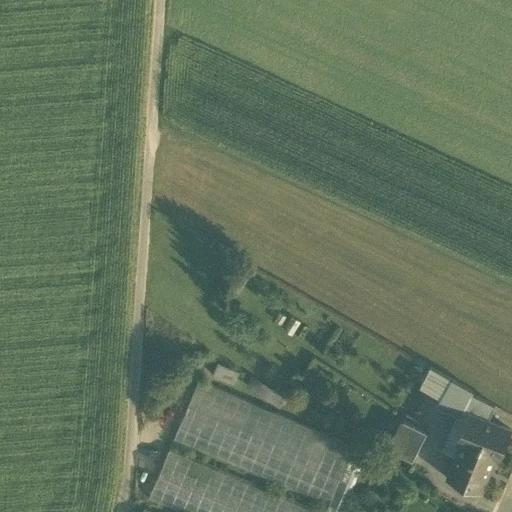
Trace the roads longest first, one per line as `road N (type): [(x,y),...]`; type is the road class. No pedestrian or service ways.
road 1 (track): [(158,0),(121,511)]
road 2 (track): [(149,128),(511,291)]
